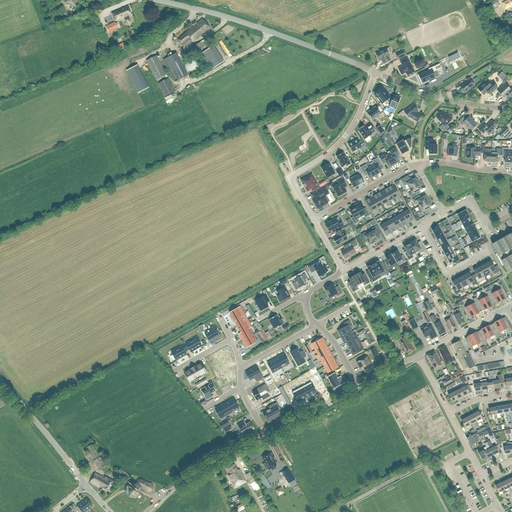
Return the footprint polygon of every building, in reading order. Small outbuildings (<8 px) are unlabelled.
[(506,9),(511,5),(511,0),(506,0),(507,0),(502,3),(506,9)] [(56,19),(59,22),(63,19),(64,19),(68,16),(60,6),(52,13),(56,19)] [(116,21),(125,17),(126,19),(126,20),(127,22),(128,22),(129,21),(129,20),(128,18),(127,16),(131,14),(128,6),(112,13),(116,21)] [(210,28),(202,19),(197,23),(195,21),(192,24),(194,26),(178,39),(185,48),(206,31),(207,31),(210,28)] [(114,22),(105,26),(109,33),(117,29),(117,28),(118,27),(116,22),(115,23),(114,22)] [(204,40),(191,48),(194,54),(207,46),(204,40)] [(201,53),(212,69),(224,61),(213,46),(201,53)] [(389,56),(388,52),(391,51),(389,47),(386,49),(376,53),(379,60),(382,59),(384,63),(390,60),(388,56),(389,56)] [(404,50),(395,54),(398,59),(406,55),(404,50)] [(163,60),(170,73),(175,82),(188,75),(177,53),(163,60)] [(157,55),(146,61),(156,80),(167,75),(157,55)] [(403,66),(399,68),(402,74),(406,72),(407,75),(414,71),(407,58),(400,61),(403,66)] [(185,67),(186,69),(187,71),(189,73),(191,74),(193,74),(195,73),(197,72),(199,70),(200,68),(200,66),(199,63),(197,61),(195,60),(193,60),(190,60),(188,61),(187,63),(185,65),(185,67)] [(418,75),(422,84),(422,83),(435,77),(435,78),(436,78),(433,72),(441,68),(439,64),(428,69),(429,70),(418,75)] [(126,70),(138,93),(149,88),(137,65),(126,70)] [(460,87),(465,93),(470,88),(470,89),(475,85),(469,77),(466,79),(468,81),(460,87)] [(158,84),(164,96),(175,91),(168,78),(158,84)] [(487,81),(478,89),(483,95),(487,91),(490,94),(497,87),(492,82),(490,84),(487,81)] [(498,91),(503,97),(506,95),(509,98),(511,95),(511,89),(510,88),(510,89),(505,84),(498,91)] [(378,91),(375,94),(382,103),(384,101),(386,100),(387,99),(390,103),(390,105),(389,106),(394,108),(399,97),(394,95),(392,99),(392,100),(388,98),(389,97),(386,94),(387,94),(385,91),(384,92),(382,88),(381,89),(381,88),(378,90),(378,91)] [(413,105),(404,112),(409,118),(409,117),(417,122),(421,116),(418,114),(417,114),(415,113),(418,110),(413,105)] [(367,113),(372,120),(381,113),(376,107),(373,109),(372,109),(370,111),(367,113)] [(447,117),(442,112),(437,117),(443,124),(439,127),(444,132),(449,127),(446,124),(452,119),(448,116),(447,117)] [(463,117),(458,121),(462,125),(464,123),(470,130),(477,124),(472,120),(472,119),(469,116),(466,119),(463,117)] [(489,134),(489,133),(491,134),(493,134),(494,133),(494,131),(493,130),(497,126),(492,121),(486,126),(484,124),(478,129),(483,134),(486,131),(489,134)] [(375,131),(371,125),(366,128),(364,125),(359,129),(360,130),(359,131),(364,139),(372,134),(371,133),(375,131)] [(376,128),(380,134),(385,131),(380,125),(376,128)] [(505,127),(498,134),(502,138),(509,131),(505,127)] [(403,140),(396,143),(402,154),(409,150),(408,149),(411,147),(411,139),(408,139),(404,141),(403,140)] [(425,139),(425,148),(429,149),(429,154),(437,154),(437,144),(433,144),(433,139),(425,139)] [(357,140),(348,145),(352,152),(359,148),(361,151),(367,148),(363,143),(360,144),(357,140)] [(455,158),(455,156),(456,156),(458,147),(457,147),(457,144),(453,144),(452,146),(449,146),(447,155),(451,155),(451,157),(455,158)] [(488,162),(491,162),(491,152),(491,149),(485,149),(485,145),(481,145),(481,153),(484,153),(484,161),(488,161),(488,162)] [(387,152),(388,154),(394,164),(399,161),(396,156),(399,155),(394,147),(389,150),(389,151),(387,152)] [(467,147),(466,158),(474,158),(475,155),(480,155),(480,149),(475,149),(475,148),(467,147)] [(495,153),(491,152),(491,162),(494,162),(497,162),(497,155),(501,155),(501,148),(496,148),(495,153)] [(505,162),(511,162),(511,152),(508,152),(508,148),(502,148),(502,156),(505,156),(505,162)] [(339,163),(341,167),(346,165),(346,166),(350,164),(349,162),(348,162),(343,153),(336,157),(340,163),(339,163)] [(389,167),(394,164),(388,154),(385,155),(384,153),(379,156),(383,164),(386,162),(389,167)] [(373,164),(370,165),(375,175),(381,172),(378,166),(381,164),(377,158),(372,161),(373,164)] [(327,178),(334,173),(329,163),(321,168),(327,178)] [(367,172),(370,178),(375,175),(370,165),(367,167),(365,165),(360,168),(364,174),(367,172)] [(352,184),(354,187),(358,185),(358,184),(363,182),(359,174),(350,179),(350,180),(349,181),(351,184),(352,184)] [(313,192),(319,188),(315,182),(314,182),(310,175),(308,176),(307,176),(305,177),(304,179),(301,181),(303,185),(304,187),(305,187),(307,191),(311,189),(313,192)] [(406,183),(409,188),(419,183),(417,180),(416,180),(415,178),(410,181),(408,178),(402,182),(404,185),(406,183)] [(346,192),(343,188),(343,187),(346,185),(342,180),(338,183),(339,185),(333,188),(338,196),(346,192)] [(421,186),(419,183),(409,188),(411,192),(408,193),(411,198),(417,195),(416,192),(421,189),(420,187),(421,186)] [(389,188),(388,188),(393,198),(397,196),(399,199),(401,198),(394,185),(391,187),(391,186),(390,187),(389,188),(389,187),(389,188)] [(312,199),(317,209),(322,206),(323,207),(324,207),(326,206),(326,205),(326,204),(328,203),(327,202),(330,201),(326,195),(329,194),(325,187),(312,194),(314,197),(313,198),(312,199)] [(385,190),(383,191),(390,204),(392,203),(390,200),(393,198),(388,188),(387,189),(387,188),(387,189),(386,190),(386,189),(385,189),(385,190)] [(378,194),(377,194),(382,204),(386,202),(388,205),(390,204),(383,191),(380,193),(380,192),(379,193),(378,194),(378,193),(378,194)] [(374,196),(372,197),(379,210),(381,209),(379,206),(382,204),(377,194),(376,195),(376,194),(376,195),(375,196),(375,195),(374,195),(374,196)] [(418,203),(419,206),(429,200),(427,197),(426,198),(425,196),(420,199),(418,196),(412,199),(415,204),(418,203)] [(379,210),(372,197),(369,199),(368,199),(368,200),(367,199),(367,200),(366,201),(371,210),(375,208),(377,211),(379,210)] [(431,204),(429,200),(419,206),(417,207),(419,210),(418,210),(421,216),(427,212),(426,209),(431,206),(430,204),(431,204)] [(356,207),(355,208),(361,217),(363,216),(365,218),(370,215),(366,209),(364,211),(360,204),(356,207)] [(358,219),(361,217),(355,208),(354,209),(354,208),(350,210),(353,217),(351,218),(354,224),(359,221),(358,219)] [(402,209),(401,210),(408,223),(411,222),(411,221),(412,221),(413,221),(412,221),(413,220),(408,211),(404,213),(402,209)] [(401,215),(397,217),(402,226),(403,226),(404,226),(405,225),(405,226),(405,225),(408,223),(401,210),(399,211),(401,215)] [(458,215),(461,221),(468,217),(467,214),(467,215),(467,214),(467,213),(466,212),(465,212),(465,211),(458,215),(458,216),(458,215)] [(391,216),(390,217),(397,229),(400,228),(401,227),(401,228),(402,227),(401,227),(402,226),(397,217),(393,219),(391,216)] [(390,221),(386,223),(391,232),(392,232),(393,232),(394,231),(394,232),(394,231),(397,229),(390,217),(388,218),(390,221)] [(462,224),(465,228),(473,224),(473,223),(472,224),(471,221),(470,220),(470,218),(469,218),(468,217),(461,221),(457,223),(458,226),(462,224)] [(337,222),(335,218),(325,224),(329,231),(332,230),(333,232),(343,226),(340,220),(337,222)] [(391,232),(386,223),(383,225),(381,222),(379,223),(386,236),(389,234),(390,233),(390,234),(391,233),(390,233),(391,232)] [(437,238),(444,234),(438,224),(434,227),(435,229),(433,230),(432,230),(433,231),(434,233),(437,238)] [(465,228),(469,235),(476,231),(474,227),(473,224),(465,228)] [(372,230),(369,231),(371,234),(375,242),(380,239),(374,227),(371,229),(372,230)] [(336,232),(338,235),(333,238),(337,245),(347,239),(343,232),(341,229),(336,232)] [(371,234),(369,231),(366,233),(365,232),(360,235),(363,241),(367,239),(370,245),(375,242),(371,234)] [(476,231),(469,235),(466,236),(467,238),(470,237),(472,241),(479,237),(479,238),(479,237),(479,236),(478,234),(477,234),(478,234),(476,232),(476,231)] [(441,246),(442,247),(450,242),(451,242),(450,239),(447,241),(444,234),(437,238),(437,239),(437,240),(438,242),(439,242),(440,244),(441,247),(441,246)] [(492,244),(507,272),(511,269),(511,238),(510,234),(492,244)] [(348,247),(341,252),(342,253),(341,255),(342,256),(343,256),(345,259),(355,253),(352,248),(357,245),(355,240),(346,245),(348,247)] [(415,240),(410,244),(415,253),(419,252),(420,254),(425,250),(422,245),(419,246),(415,240)] [(446,256),(453,252),(450,246),(452,245),(450,242),(442,247),(442,248),(443,250),(446,256)] [(415,253),(410,244),(404,247),(407,253),(405,254),(408,260),(413,257),(412,255),(415,253)] [(397,251),(391,254),(396,263),(402,260),(403,262),(406,261),(403,255),(400,257),(397,251)] [(453,252),(446,256),(447,256),(447,257),(447,258),(448,261),(449,261),(450,262),(452,261),(453,263),(459,260),(454,251),(453,252)] [(396,263),(391,254),(386,257),(389,263),(386,265),(389,270),(394,267),(393,265),(396,263)] [(490,260),(485,263),(490,273),(493,271),(495,274),(500,271),(497,266),(494,267),(490,260)] [(378,261),(373,265),(378,275),(382,273),(384,276),(389,273),(385,266),(382,268),(378,261)] [(323,267),(321,263),(316,265),(315,263),(308,267),(311,273),(315,270),(319,277),(326,272),(328,271),(325,266),(323,267)] [(409,267),(407,263),(399,267),(401,271),(409,267)] [(485,263),(479,266),(484,276),(490,273),(485,263)] [(378,275),(373,265),(367,268),(371,274),(368,276),(372,283),(377,280),(375,277),(378,275)] [(477,276),(475,277),(478,283),(482,280),(481,278),(484,276),(479,266),(473,269),(477,276)] [(302,272),(289,279),(295,289),(304,285),(301,279),(305,277),(302,272)] [(469,272),(463,275),(468,284),(472,282),(473,285),(478,283),(475,277),(472,279),(469,272)] [(360,273),(355,276),(360,284),(362,283),(364,286),(369,283),(365,276),(363,278),(360,273)] [(413,275),(409,278),(411,281),(419,297),(422,296),(416,284),(417,283),(413,275)] [(463,275),(457,278),(463,287),(468,284),(463,275)] [(360,284),(355,276),(349,279),(352,284),(349,285),(353,292),(359,289),(357,286),(360,284)] [(463,287),(457,278),(452,281),(456,288),(453,289),(456,294),(461,292),(459,289),(463,287)] [(334,288),(332,284),(324,288),(330,297),(335,294),(337,296),(342,293),(338,286),(334,288)] [(501,288),(496,291),(501,301),(505,299),(505,298),(508,297),(501,284),(499,285),(501,288)] [(289,297),(284,287),(277,291),(279,295),(277,296),(280,302),(289,297)] [(437,298),(440,296),(435,288),(430,290),(432,295),(435,294),(437,298)] [(490,290),(488,291),(495,304),(498,302),(501,301),(496,291),(491,293),(490,290)] [(488,295),(483,298),(488,308),(492,306),(492,305),(495,304),(488,291),(487,291),(486,292),(488,295)] [(265,294),(255,300),(260,310),(267,306),(266,302),(269,301),(265,294)] [(476,297),(474,298),(481,311),(484,309),(484,310),(488,308),(483,298),(478,300),(476,297)] [(474,302),(470,305),(475,315),(479,313),(478,312),(481,311),(474,298),(472,299),(474,302)] [(421,301),(417,303),(422,313),(426,311),(421,301)] [(428,301),(423,303),(427,312),(432,309),(428,301)] [(475,315),(470,305),(465,307),(463,304),(461,305),(468,318),(471,316),(471,317),(475,315)] [(240,306),(229,313),(233,319),(244,313),(240,306)] [(465,321),(460,312),(458,308),(454,310),(456,314),(454,315),(459,325),(465,321)] [(351,309),(339,313),(340,318),(352,313),(351,309)] [(426,311),(422,313),(426,319),(425,321),(426,322),(427,323),(431,321),(429,317),(426,311)] [(244,313),(233,319),(237,326),(246,321),(248,320),(244,313)] [(276,315),(269,319),(274,329),(285,323),(282,319),(279,320),(276,315)] [(444,319),(448,326),(447,326),(449,329),(456,326),(451,316),(444,319)] [(501,318),(498,320),(503,330),(507,328),(509,331),(511,330),(505,317),(502,319),(501,318)] [(409,320),(413,330),(418,327),(413,318),(409,320)] [(337,331),(341,337),(351,331),(349,328),(352,326),(349,320),(343,323),(345,327),(337,331)] [(401,322),(405,330),(409,327),(405,320),(401,322)] [(494,323),(491,324),(498,337),(500,336),(498,333),(503,330),(498,320),(494,322),(494,323)] [(246,321),(237,326),(241,333),(249,328),(246,321)] [(440,321),(434,324),(439,335),(445,331),(440,321)] [(431,339),(437,336),(431,325),(430,326),(428,324),(419,328),(425,338),(429,335),(431,339)] [(488,325),(484,327),(489,337),(494,335),(496,338),(498,337),(491,324),(488,326),(488,325)] [(208,331),(204,333),(209,342),(211,340),(212,340),(213,342),(220,338),(217,332),(214,327),(209,331),(208,330),(207,331),(208,331)] [(481,330),(478,331),(485,344),(487,343),(485,339),(489,337),(484,327),(481,329),(481,330)] [(241,333),(238,334),(242,341),(253,335),(249,328),(241,333)] [(351,331),(341,337),(344,343),(357,337),(355,334),(354,335),(351,331)] [(475,332),(471,334),(476,344),(481,341),(483,345),(485,344),(478,331),(475,333),(475,332)] [(406,353),(413,349),(411,345),(412,344),(405,332),(396,338),(401,346),(402,346),(406,353)] [(476,344),(471,334),(467,336),(468,336),(464,338),(471,351),(473,350),(472,346),(476,344)] [(253,335),(242,341),(246,348),(257,341),(253,335)] [(357,337),(344,343),(346,342),(349,348),(360,343),(357,337)] [(201,346),(197,339),(193,341),(190,342),(187,344),(187,343),(184,345),(187,350),(190,349),(191,351),(201,346)] [(322,339),(312,344),(315,350),(320,347),(322,350),(327,347),(322,339)] [(463,370),(468,367),(469,369),(475,366),(471,359),(468,353),(467,353),(460,340),(452,344),(458,355),(456,356),(456,357),(463,369),(463,370)] [(360,343),(349,348),(353,355),(363,349),(360,343)] [(176,360),(186,354),(184,352),(187,350),(184,345),(181,346),(182,347),(178,349),(176,351),(172,353),(173,354),(170,356),(173,360),(176,359),(176,360)] [(315,350),(320,358),(330,353),(327,347),(322,350),(320,347),(315,350)] [(439,350),(444,360),(447,364),(454,361),(451,357),(446,347),(439,350)] [(297,348),(290,352),(298,367),(306,363),(303,358),(306,356),(303,350),(299,352),(297,348)] [(320,358),(324,366),(329,363),(328,361),(333,358),(330,353),(320,358)] [(441,364),(441,363),(443,362),(442,360),(440,361),(435,353),(428,356),(434,368),(441,364)] [(283,354),(276,358),(281,368),(289,364),(283,354)] [(367,356),(356,362),(360,369),(363,367),(366,372),(374,368),(367,356)] [(276,358),(267,363),(273,373),(281,368),(276,358)] [(329,363),(324,366),(327,372),(337,367),(333,358),(328,361),(329,363)] [(206,373),(204,368),(201,363),(197,366),(195,366),(193,367),(198,377),(200,376),(206,373)] [(263,377),(256,366),(249,370),(250,371),(246,373),(250,380),(254,377),(256,376),(258,380),(263,377)] [(198,377),(193,367),(190,369),(184,372),(187,377),(190,382),(198,377)] [(462,375),(460,370),(454,373),(457,378),(462,375)] [(495,374),(494,375),(493,370),(491,371),(494,387),(500,386),(499,383),(502,382),(501,374),(497,375),(498,380),(496,380),(495,374)] [(337,378),(334,373),(327,377),(334,388),(343,383),(339,377),(337,378)] [(457,383),(461,381),(462,383),(466,381),(463,375),(457,378),(455,379),(456,381),(457,383)] [(450,377),(441,381),(444,386),(453,381),(450,377)] [(313,381),(302,387),(307,397),(319,391),(313,381)] [(210,393),(215,390),(212,383),(201,389),(205,396),(207,399),(212,396),(210,393)] [(267,390),(265,385),(257,389),(257,390),(252,392),(256,400),(261,397),(263,400),(269,396),(268,395),(266,391),(267,390)] [(466,385),(460,388),(463,396),(469,393),(466,385)] [(281,394),(287,405),(291,403),(281,386),(278,388),(281,394)] [(301,387),(289,393),(295,403),(307,397),(301,387)] [(460,388),(454,391),(458,399),(463,396),(460,388)] [(452,401),(458,399),(454,391),(448,394),(452,401)] [(233,398),(224,403),(229,413),(238,408),(233,398)] [(280,414),(278,411),(280,409),(276,402),(270,405),(270,406),(268,407),(269,408),(268,408),(269,409),(263,413),(265,415),(265,416),(265,417),(266,417),(268,421),(280,414)] [(224,403),(215,408),(221,418),(229,413),(224,403)] [(506,416),(510,415),(508,404),(502,405),(503,412),(506,412),(506,416)] [(497,418),(497,413),(495,406),(489,407),(490,414),(493,414),(494,419),(497,418)] [(479,411),(473,414),(476,421),(482,418),(479,411)] [(473,414),(467,417),(471,424),(476,421),(473,414)] [(465,427),(471,424),(467,417),(461,420),(465,427)] [(253,429),(249,422),(245,424),(243,423),(243,422),(237,425),(238,428),(242,435),(250,431),(251,430),(253,429)] [(477,436),(468,440),(471,445),(479,440),(477,436)] [(492,447),(491,445),(489,441),(487,442),(493,455),(499,452),(496,445),(492,447)] [(487,450),(484,451),(487,457),(493,455),(487,442),(485,443),(487,447),(486,447),(487,450)] [(98,468),(105,464),(97,452),(92,444),(86,448),(91,456),(98,468)] [(478,450),(479,453),(482,460),(487,457),(484,451),(482,445),(479,447),(480,449),(478,450)] [(274,463),(269,453),(263,457),(266,463),(263,464),(266,470),(269,468),(269,469),(273,467),(271,464),(274,463)] [(238,470),(234,464),(227,468),(231,475),(229,476),(235,487),(246,481),(239,469),(238,470)] [(294,479),(288,468),(282,472),(289,483),(294,479)] [(260,488),(251,472),(245,475),(255,491),(260,488)] [(114,481),(105,476),(104,477),(96,473),(90,482),(99,487),(100,486),(108,491),(114,481)] [(138,480),(137,482),(138,485),(145,488),(147,491),(151,491),(153,489),(153,486),(151,483),(148,483),(141,479),(138,480)] [(507,479),(501,482),(505,489),(510,487),(507,479)] [(506,492),(505,489),(501,482),(495,485),(499,492),(502,491),(503,493),(506,492)] [(87,498),(77,506),(82,511),(84,511),(92,506),(87,498)]
